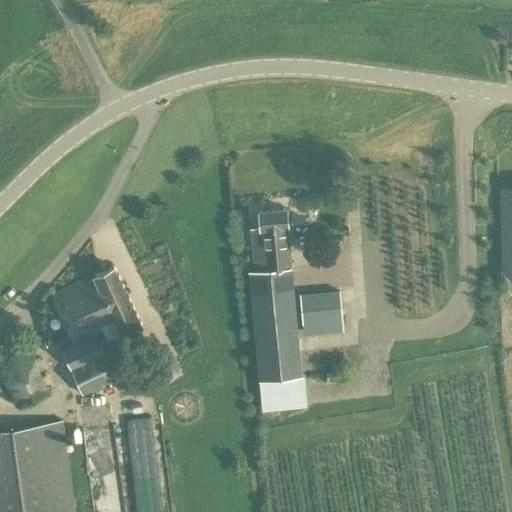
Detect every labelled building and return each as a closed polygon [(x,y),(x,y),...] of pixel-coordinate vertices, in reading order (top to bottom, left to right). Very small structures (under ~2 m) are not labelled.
[(511,189),(500,190),(503,270),(511,269),(511,189)] [(248,267),(254,333),(259,380),(261,409),(307,405),(304,375),(299,327),(297,327),(291,264),(290,264),(288,229),(285,208),(259,210),(264,266),(248,267)] [(122,333),(142,324),(114,265),(94,274),(81,280),(104,329),(108,338),(121,332),(122,333)] [(81,280),(52,293),(75,342),(104,329),(81,280)] [(300,309),(303,309),(306,334),(342,330),(339,289),(300,292),(300,309)] [(104,349),(97,333),(62,349),(82,394),(128,373),(116,344),(104,349)] [(39,367),(28,344),(0,357),(0,363),(18,403),(48,388),(38,367),(39,367)] [(178,348),(149,361),(159,384),(188,371),(178,348)] [(0,511),(75,511),(63,419),(0,427),(0,511)] [(91,442),(98,511),(123,511),(116,440),(91,442)]
